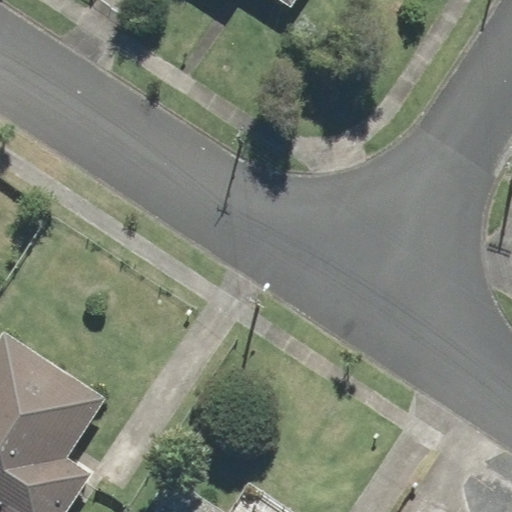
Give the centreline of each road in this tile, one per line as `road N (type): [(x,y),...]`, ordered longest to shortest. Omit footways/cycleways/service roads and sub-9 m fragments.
road 1 (residential): [(0,42),(379,281)]
road 2 (residential): [(379,281),(511,67)]
road 3 (residential): [(379,281),(511,373)]
